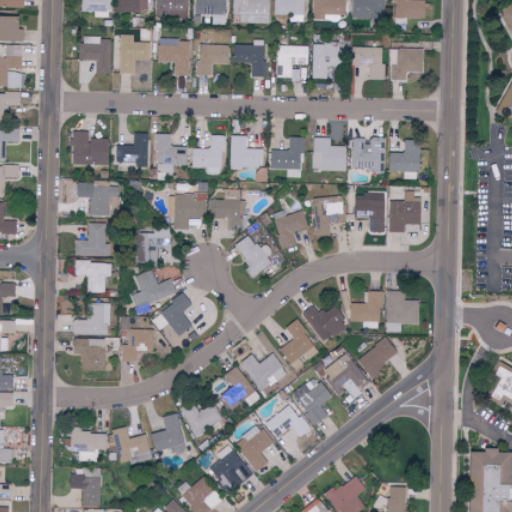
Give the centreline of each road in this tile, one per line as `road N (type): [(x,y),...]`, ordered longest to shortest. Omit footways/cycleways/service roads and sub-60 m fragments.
road 1 (residential): [(42,511),(53,0)]
road 2 (residential): [(45,401),(149,395),(317,274),(351,264),(446,265)]
road 3 (residential): [(51,102),(449,112)]
road 4 (tertiary): [(451,0),(445,364)]
road 5 (tertiary): [(258,511),(445,364)]
road 6 (residential): [(445,364),(442,511)]
